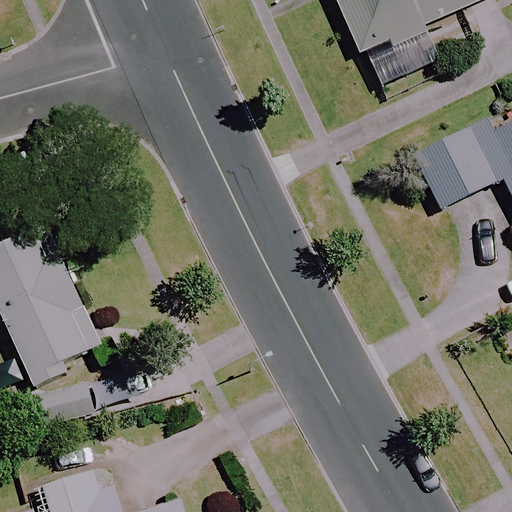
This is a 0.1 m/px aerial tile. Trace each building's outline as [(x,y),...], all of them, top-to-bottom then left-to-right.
[(430,38),(426,29),(492,0),(337,0),(357,45),(366,65),(430,38)] [(511,118),(417,162),(441,214),(509,183),(511,190),(511,118)] [(102,350),(50,234),(0,256),(0,306),(33,381),(102,350)] [(94,418),(86,389),(32,403),(39,432),(94,418)] [(0,434),(11,431),(0,398),(0,434)] [(158,511),(124,511),(111,472),(37,495),(41,511),(186,511),(184,504),(158,511)]
